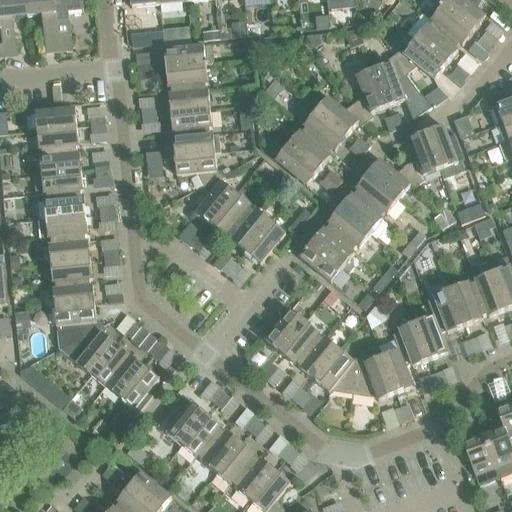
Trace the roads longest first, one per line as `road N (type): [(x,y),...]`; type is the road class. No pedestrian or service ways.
road 1 (residential): [(115,71),(130,241)]
road 2 (residential): [(204,355),(336,454)]
road 3 (residential): [(130,241),(141,302),(204,355)]
road 4 (residential): [(248,308),(169,244),(130,241)]
